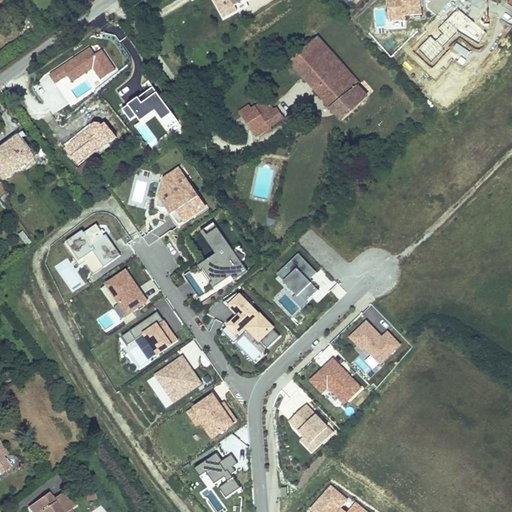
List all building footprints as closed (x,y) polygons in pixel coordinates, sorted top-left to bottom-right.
[(386,0),(388,18),(419,17),(418,0),(386,0)] [(318,37),(290,62),(316,91),(339,71),(355,89),(356,87),(360,84),(318,37)] [(73,83),(93,69),(101,80),(116,70),(103,50),(96,55),(91,48),(50,75),(56,85),(68,77),(73,83)] [(339,71),(316,91),(343,120),(366,99),(356,87),(355,89),(339,71)] [(130,105),(124,110),(131,121),(138,117),(142,122),(157,111),(163,121),(170,130),(180,123),(174,113),(159,94),(154,88),(140,98),(130,105)] [(250,106),(240,113),(255,136),(266,129),(265,128),(268,126),(269,127),(283,118),(278,109),(275,111),(271,105),(269,106),(266,100),(252,110),(250,106)] [(94,125),(93,126),(92,127),(92,128),(92,129),(92,130),(87,134),(85,132),(78,138),(84,145),(78,151),(72,143),(65,148),(77,164),(97,148),(99,151),(117,137),(105,123),(102,126),(99,124),(94,125)] [(93,126),(94,125),(85,132),(87,134),(92,130),(92,129),(92,128),(92,127),(93,126)] [(19,137),(0,150),(0,171),(1,173),(6,180),(35,158),(19,137)] [(78,169),(82,176),(93,167),(89,161),(78,169)] [(173,223),(198,207),(174,169),(159,179),(155,207),(160,203),(173,223)] [(0,193),(3,198),(10,193),(1,182),(0,183),(0,193)] [(168,220),(144,238),(150,245),(174,226),(168,220)] [(186,277),(201,299),(246,269),(216,224),(190,242),(205,264),(186,277)] [(102,267),(118,256),(96,225),(80,236),(78,233),(63,243),(77,263),(92,253),(102,267)] [(19,234),(27,245),(31,242),(23,231),(19,234)] [(297,256),(276,276),(303,303),(317,290),(311,284),(318,277),(297,256)] [(120,316),(143,300),(120,267),(97,283),(120,316)] [(264,351),(279,337),(239,294),(226,306),(235,316),(221,328),(231,339),(243,328),(264,351)] [(150,358),(174,342),(154,312),(115,339),(120,346),(135,336),(150,358)] [(109,314),(99,320),(105,330),(115,324),(109,314)] [(388,331),(382,336),(367,321),(350,338),(365,353),(368,351),(381,365),(402,344),(388,331)] [(163,408),(198,384),(179,356),(144,380),(163,408)] [(344,403),(361,386),(334,358),(309,382),(324,398),(333,391),(344,403)] [(200,419),(213,437),(238,420),(225,402),(221,404),(213,394),(189,411),(197,421),(200,419)] [(312,453),(333,432),(307,405),(290,422),(305,437),(300,441),(312,453)] [(233,434),(222,442),(231,452),(241,443),(233,434)] [(0,441),(0,473),(1,475),(11,467),(4,456),(9,453),(0,441)] [(243,487),(230,469),(238,464),(231,453),(223,459),(217,451),(194,467),(207,486),(214,481),(226,499),(243,487)] [(349,497),(330,483),(310,509),(313,511),(366,511),(353,502),(346,511),(341,507),(349,497)] [(49,493),(29,507),(32,511),(72,511),(71,510),(77,505),(66,490),(53,499),(49,493)] [(96,493),(81,496),(82,502),(100,499),(96,493)]
